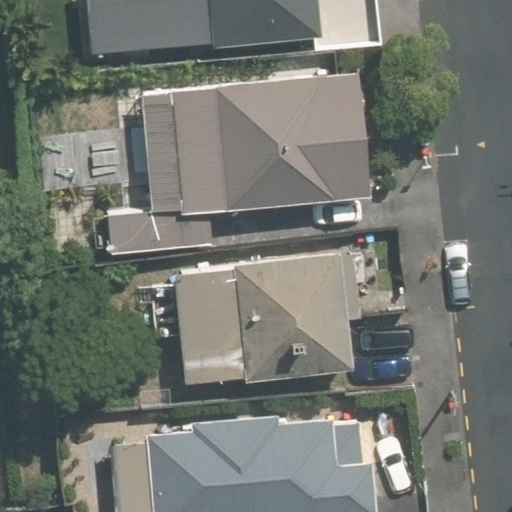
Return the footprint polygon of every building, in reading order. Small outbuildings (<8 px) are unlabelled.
[(113,0),(115,13),(162,8),(164,35),(205,31),(206,39),(306,29),(307,39),(364,34),(360,0),(113,0)] [(350,62),(167,81),(167,82),(135,86),(146,200),(103,204),(107,243),(207,233),(204,202),(364,185),(350,62)] [(116,128),(62,129),(64,190),(118,188),(116,128)] [(334,253),(333,247),(230,257),(231,261),(167,269),(178,373),(241,366),(242,372),(345,361),(339,305),(354,302),(349,252),(334,253)] [(128,401),(165,399),(160,350),(123,352),(128,401)] [(288,511),(371,508),(368,456),(359,456),(356,416),(330,418),(329,412),(275,416),(275,409),(189,414),(189,425),(148,427),(152,511),(288,511)]
